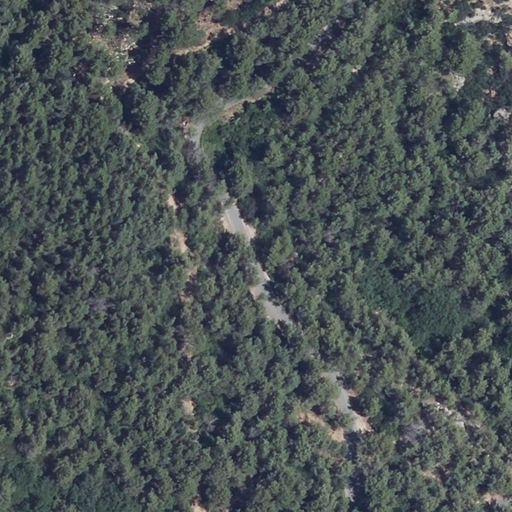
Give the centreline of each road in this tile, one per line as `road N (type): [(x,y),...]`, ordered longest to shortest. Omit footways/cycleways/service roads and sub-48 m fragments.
road 1 (unclassified): [(357,0),(270,85),(202,120),(196,140),(269,306),(343,395),(356,439),(348,511)]
road 2 (track): [(281,0),(130,77),(115,102),(175,217),(188,267),(193,511)]
road 3 (track): [(353,429),(334,438),(303,409),(284,415),(254,448),(226,511)]
